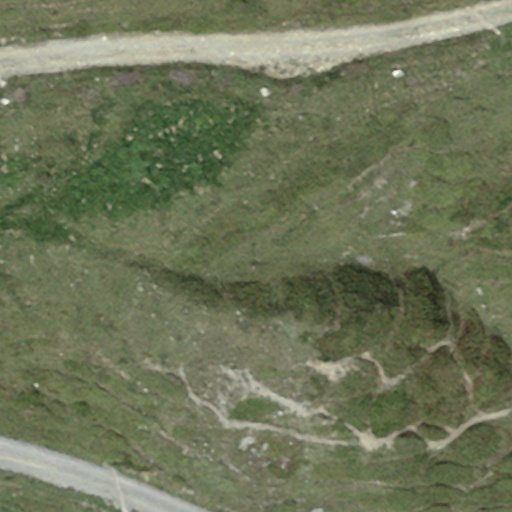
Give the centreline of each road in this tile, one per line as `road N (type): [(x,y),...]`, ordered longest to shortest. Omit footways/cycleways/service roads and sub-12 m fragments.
road 1 (track): [(0,59),(407,28),(511,11)]
road 2 (track): [(178,511),(98,478),(0,451)]
